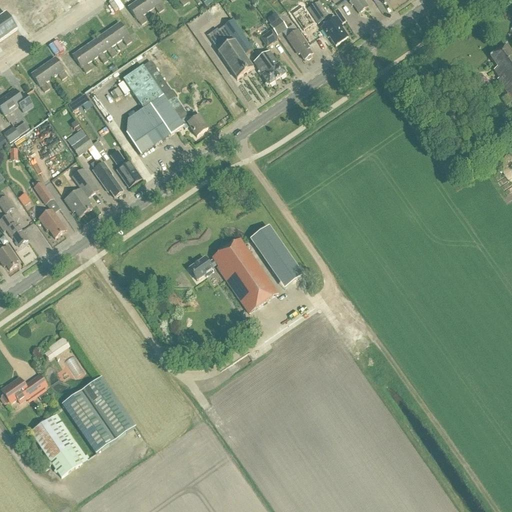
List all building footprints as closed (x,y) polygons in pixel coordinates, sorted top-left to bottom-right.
[(39,10),(31,0),(18,0),(29,16),(39,10)] [(31,0),(39,10),(48,4),(45,0),(31,0)] [(157,0),(144,0),(155,15),(164,9),(157,0)] [(171,0),(157,0),(164,9),(173,2),(171,0)] [(361,0),(347,0),(359,16),(368,10),(361,0)] [(307,11),(318,26),(326,21),(316,5),(307,11)] [(303,9),(292,17),(303,34),(314,26),(303,9)] [(337,12),(334,14),(342,26),(345,24),(337,12)] [(6,16),(0,20),(0,27),(8,39),(17,32),(6,16)] [(329,40),(335,49),(348,41),(341,31),(343,30),(335,20),(320,30),(328,41),(329,40)] [(269,28),(276,37),(286,30),(279,21),(269,28)] [(217,32),(208,39),(219,54),(218,55),(237,83),(253,71),(244,58),(252,52),(233,24),(218,34),(217,32)] [(271,33),(260,41),(267,50),(278,43),(271,33)] [(308,48),(298,33),(287,41),(297,56),(299,55),(305,64),(313,58),(307,49),(308,48)] [(95,42),(85,50),(96,66),(107,58),(95,42)] [(497,70),(493,73),(499,81),(497,82),(511,103),(511,56),(506,48),(490,60),(497,70)] [(85,50),(74,57),(85,73),(96,66),(85,50)] [(261,79),(268,89),(285,77),(279,67),(278,68),(269,54),(253,65),(262,78),(261,79)] [(74,57),(64,64),(75,80),(85,73),(74,57)] [(143,69),(123,83),(150,123),(127,138),(140,158),(170,138),(170,139),(183,130),(185,132),(189,129),(197,140),(208,133),(198,119),(195,114),(188,119),(150,64),(143,70),(143,69)] [(19,100),(15,93),(0,103),(0,112),(4,118),(19,108),(23,115),(33,108),(24,96),(19,100)] [(501,101),(506,108),(511,104),(507,97),(501,101)] [(69,108),(75,117),(80,113),(74,104),(69,108)] [(507,132),(500,121),(495,125),(502,136),(507,132)] [(74,132),(75,131),(77,134),(81,131),(76,124),(71,128),(74,132)] [(12,129),(3,136),(9,145),(19,138),(12,129)] [(93,147),(87,138),(71,149),(78,159),(93,148),(93,147)] [(99,143),(93,147),(93,148),(99,156),(105,152),(99,143)] [(93,149),(86,154),(89,157),(96,153),(93,149)] [(111,159),(120,172),(117,174),(129,191),(142,182),(130,165),(126,167),(118,155),(111,159)] [(111,179),(109,180),(101,168),(94,173),(101,185),(106,193),(108,192),(114,201),(122,195),(111,179)] [(78,221),(79,221),(87,215),(87,216),(92,212),(89,208),(91,206),(88,202),(99,194),(98,193),(83,172),(72,180),(80,192),(64,204),(73,216),(74,215),(78,221)] [(32,190),(44,207),(52,202),(40,184),(32,190)] [(6,199),(0,202),(0,209),(6,217),(14,210),(6,199)] [(48,232),(55,242),(63,236),(66,234),(52,213),(39,222),(47,233),(48,232)] [(13,241),(19,250),(28,243),(16,226),(14,227),(8,218),(0,222),(0,228),(4,234),(6,233),(12,241),(13,241)] [(252,246),(275,279),(294,266),(271,233),(252,246)] [(188,272),(197,283),(212,272),(211,271),(217,267),(219,271),(217,272),(249,317),(277,297),(240,242),(212,261),(213,262),(208,266),(204,261),(188,272)] [(0,265),(3,270),(6,269),(9,274),(17,268),(15,266),(18,264),(8,249),(1,254),(0,252),(0,265)] [(75,357),(69,361),(78,377),(85,373),(75,357)] [(9,406),(10,407),(17,403),(20,407),(29,400),(30,401),(47,389),(40,378),(24,389),(19,382),(1,394),(3,397),(1,399),(1,402),(4,407),(7,408),(9,406)] [(101,380),(62,408),(95,457),(135,430),(101,380)] [(37,398),(41,404),(48,399),(44,394),(37,398)] [(30,435),(61,481),(87,463),(56,417),(30,435)] [(39,470),(43,475),(49,471),(45,465),(39,470)]
